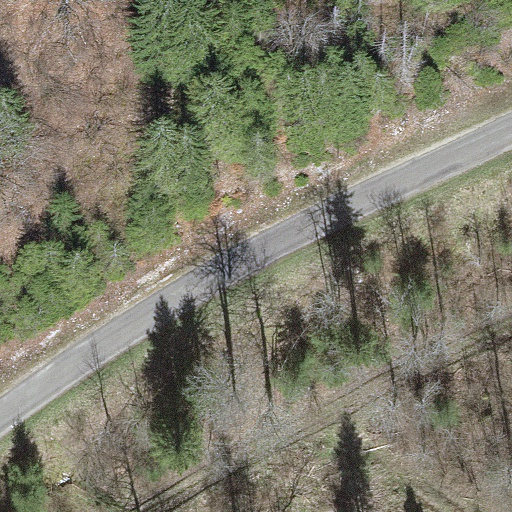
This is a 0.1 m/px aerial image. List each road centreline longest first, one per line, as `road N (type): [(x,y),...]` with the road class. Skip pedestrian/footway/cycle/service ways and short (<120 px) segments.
road 1 (unclassified): [(0,415),(157,308),(266,246),(511,130)]
road 2 (track): [(511,316),(148,511)]
